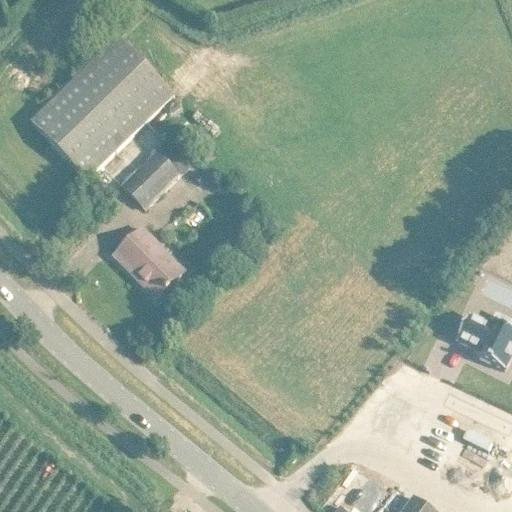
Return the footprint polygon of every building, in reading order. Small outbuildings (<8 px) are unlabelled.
[(86,185),(101,171),(174,100),(119,42),(31,127),(86,185)] [(145,213),(181,180),(180,179),(185,174),(168,158),(164,162),(158,155),(122,189),(145,213)] [(157,303),(171,289),(184,276),(142,233),(115,260),(157,303)] [(469,320),(457,345),(470,351),(472,349),(480,353),(476,360),(505,374),(511,359),(511,325),(507,333),(493,326),(491,331),(469,320)] [(466,446),(460,460),(486,470),(491,456),(466,446)] [(429,511),(414,501),(405,511),(429,511)]
